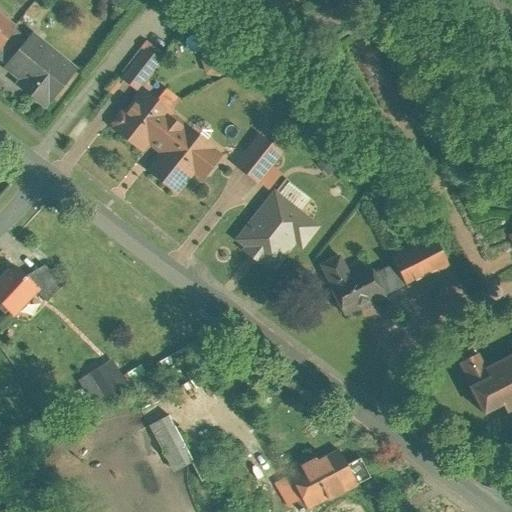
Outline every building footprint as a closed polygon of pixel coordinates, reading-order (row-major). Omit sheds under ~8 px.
[(0,40),(12,26),(0,15),(0,40)] [(80,68),(30,30),(0,69),(50,108),(80,68)] [(142,48),(119,79),(135,90),(158,60),(142,48)] [(207,74),(229,72),(227,48),(205,51),(207,74)] [(108,127),(140,152),(145,145),(155,153),(142,170),(179,198),(218,146),(182,118),(177,124),(167,117),(171,111),(139,86),(108,127)] [(233,164),(255,182),(280,151),(259,132),(233,164)] [(281,189),(303,207),(311,197),(289,179),(281,189)] [(294,254),(320,221),(274,185),(231,239),(266,266),(283,245),(294,254)] [(391,263),(367,274),(379,298),(445,263),(430,235),(388,256),(391,263)] [(337,318),(379,298),(367,274),(365,269),(348,277),(339,257),(318,267),(328,288),(324,290),(337,318)] [(0,305),(10,314),(33,290),(43,299),(61,280),(41,261),(25,278),(11,264),(0,275),(0,305)] [(466,391),(479,416),(500,405),(504,413),(511,408),(511,352),(483,368),(475,354),(457,364),(470,388),(466,391)] [(93,404),(129,388),(116,361),(81,376),(93,404)] [(190,460),(165,413),(147,422),(172,470),(190,460)] [(299,501),(303,509),(365,476),(355,456),(343,462),(332,442),(282,469),(284,472),(271,479),(286,507),(299,501)]
